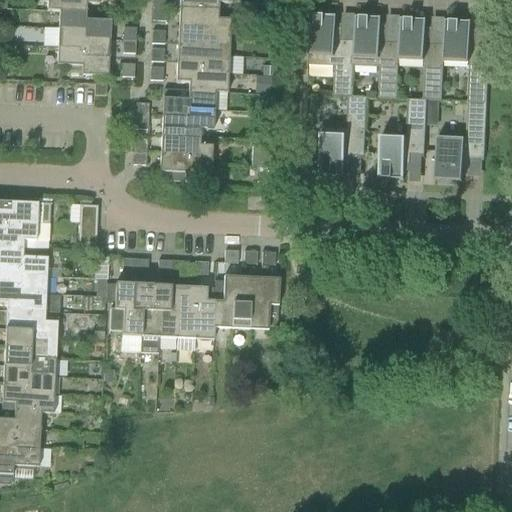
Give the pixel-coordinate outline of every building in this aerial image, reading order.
[(45,0),(45,12),(84,14),(85,6),(97,6),(97,0),(45,0)] [(152,0),(152,10),(164,11),(164,0),(152,0)] [(178,0),(178,11),(217,13),(217,5),(230,5),(230,0),(178,0)] [(164,11),(152,10),(151,23),(164,24),(164,11)] [(178,11),(177,29),(203,30),(202,39),(228,40),(229,22),(216,21),(217,13),(178,11)] [(84,14),(45,12),(45,13),(58,14),(57,31),(83,32),(83,41),(108,42),(109,23),(84,22),(84,14)] [(353,67),(354,43),(341,42),(341,29),(335,29),(336,17),(310,16),(308,67),(333,68),(334,67),(335,67),(333,96),(332,96),(332,98),(351,99),(353,67)] [(354,43),(353,67),(378,68),(378,67),(380,67),(378,98),(377,98),(377,99),(396,100),(398,61),(399,45),(385,44),(386,31),(380,31),(381,19),(355,18),(354,43)] [(400,20),(399,45),(398,61),(424,62),(424,61),(425,61),(423,100),(422,100),(422,101),(426,101),(441,102),(443,63),(444,47),(430,46),(431,33),(425,33),(425,21),(400,20)] [(445,22),(444,47),(443,63),(468,64),(469,63),(470,63),(468,102),(467,102),(467,103),(486,104),(489,47),(487,46),(487,49),(475,48),(476,35),(470,35),(470,23),(445,22)] [(122,29),(121,42),(134,43),(135,30),(122,29)] [(177,29),(176,47),(202,48),(201,57),(227,58),(228,40),(202,39),(203,30),(177,29)] [(57,31),(56,49),(82,50),(82,59),(108,60),(108,42),(83,41),(83,32),(57,31)] [(164,33),(151,33),(150,46),(163,46),(164,33)] [(134,43),(121,42),(121,55),(134,56),(134,43)] [(267,42),(267,52),(275,52),(275,43),(267,42)] [(202,48),(176,47),(175,65),(201,66),(201,75),(227,76),(227,58),(201,57),(202,48)] [(82,50),(56,49),(55,67),(80,68),(80,77),(107,79),(108,60),(82,59),(82,50)] [(150,51),(149,64),(162,64),(163,51),(150,51)] [(201,75),(201,66),(175,65),(174,84),(187,85),(187,93),(213,94),(226,95),(227,76),(201,75)] [(133,80),(133,66),(120,66),(120,79),(133,80)] [(67,68),(67,78),(79,79),(80,69),(67,68)] [(261,68),(261,78),(274,78),(274,69),(261,68)] [(149,69),(148,82),(161,83),(162,70),(149,69)] [(255,79),(255,96),(273,96),(273,80),(255,79)] [(93,86),(93,98),(105,98),(105,87),(93,86)] [(212,112),(213,94),(187,93),(162,92),(162,100),(161,100),(160,119),(186,120),(186,111),(212,112)] [(346,129),(320,128),(318,177),(344,179),(344,173),(344,167),(350,167),(350,158),(362,158),(362,161),(364,161),(367,99),(351,99),(348,98),(347,130),(346,129)] [(262,99),(262,105),(266,109),(272,110),(272,99),(262,99)] [(426,101),(422,101),(407,101),(407,102),(408,102),(406,140),(405,140),(380,139),(378,180),(403,181),(404,171),(404,165),(410,166),(410,157),(421,157),(422,157),(422,159),(424,159),(426,101)] [(427,102),(427,112),(434,112),(438,109),(439,103),(427,102)] [(486,104),(467,103),(467,105),(468,105),(466,142),(464,141),(464,140),(437,139),(435,183),(462,184),(463,172),(468,172),(469,159),(482,160),(482,162),(484,162),(486,104)] [(135,105),(134,118),(147,119),(147,106),(135,105)] [(160,119),(160,137),(199,139),(199,131),(212,131),(212,112),(186,111),(186,120),(160,119)] [(147,119),(134,118),(133,131),(146,132),(147,119)] [(251,133),(251,141),(272,143),(272,125),(261,125),(261,133),(251,133)] [(199,139),(160,137),(159,155),(185,156),(184,165),(210,167),(211,148),(198,147),(199,139)] [(132,154),(145,154),(146,141),(133,141),(132,154)] [(250,152),(250,168),(270,169),(271,152),(250,152)] [(145,154),(132,154),(132,167),(145,167),(145,154)] [(185,156),(159,155),(158,174),(183,175),(182,184),(209,185),(210,167),(184,165),(185,156)] [(268,178),(256,178),(256,191),(268,191),(268,178)] [(6,224),(35,224),(48,225),(49,207),(50,207),(50,206),(0,203),(0,232),(6,232),(6,224)] [(77,226),(95,227),(96,208),(78,208),(77,226)] [(6,232),(0,232),(0,250),(33,252),(34,251),(35,224),(6,224),(6,232)] [(95,227),(77,226),(76,247),(94,248),(95,227)] [(33,252),(0,250),(0,267),(19,268),(19,277),(45,279),(46,260),(33,259),(33,252)] [(223,252),(223,265),(236,266),(237,253),(223,252)] [(255,267),(256,254),(243,253),(242,266),(255,267)] [(261,254),(259,280),(258,306),(249,305),(248,332),(266,333),(267,328),(276,329),(278,281),(265,280),(266,267),(273,268),(274,255),(261,254)] [(94,259),(93,281),(95,281),(105,282),(106,282),(107,260),(94,259)] [(134,274),(134,261),(121,261),(120,273),(134,274)] [(147,262),(134,261),(134,274),(146,274),(147,262)] [(170,276),(170,263),(157,262),(156,275),(170,276)] [(170,263),(170,276),(182,276),(183,263),(170,263)] [(207,264),(193,264),(193,277),(206,277),(207,264)] [(19,268),(0,267),(0,285),(18,286),(18,296),(44,297),(45,279),(19,277),(19,268)] [(221,304),(214,303),(213,330),(230,331),(231,304),(240,305),(241,279),(222,278),(221,304)] [(231,304),(230,331),(248,332),(249,305),(258,306),(259,280),(241,279),(240,305),(231,304)] [(187,289),(186,314),(194,315),(193,342),(213,342),(213,330),(214,303),(221,304),(222,284),(214,283),(214,290),(206,290),(187,289)] [(18,286),(0,285),(0,304),(5,305),(4,313),(43,315),(44,297),(18,296),(18,286)] [(132,312),(133,287),(114,286),(113,311),(108,311),(107,333),(121,334),(120,354),(139,355),(139,339),(140,313),(132,312)] [(151,287),(133,287),(132,312),(140,313),(139,339),(139,355),(157,356),(157,340),(158,314),(150,314),(151,287)] [(169,288),(151,287),(150,314),(158,314),(157,340),(176,341),(177,314),(168,314),(169,288)] [(187,289),(169,288),(168,314),(177,314),(176,341),(193,342),(194,315),(186,314),(187,289)] [(43,315),(4,313),(4,332),(30,333),(30,342),(56,343),(57,324),(43,323),(43,315)] [(4,332),(3,350),(30,351),(30,360),(55,362),(56,343),(30,342),(30,333),(4,332)] [(30,351),(3,350),(2,368),(29,369),(29,378),(55,379),(55,362),(30,360),(30,351)] [(29,369),(2,368),(1,385),(28,386),(28,396),(54,398),(55,379),(29,378),(29,369)] [(103,372),(102,384),(112,385),(112,372),(103,372)] [(28,386),(1,385),(0,404),(13,405),(13,414),(40,415),(53,416),(54,398),(28,396),(28,386)] [(40,415),(13,414),(12,421),(0,420),(0,439),(13,440),(14,432),(39,433),(40,415)] [(13,440),(0,439),(0,457),(12,458),(12,450),(38,451),(39,433),(14,432),(13,440)] [(0,457),(0,486),(11,487),(12,469),(37,470),(38,451),(12,450),(12,458),(0,457)]
